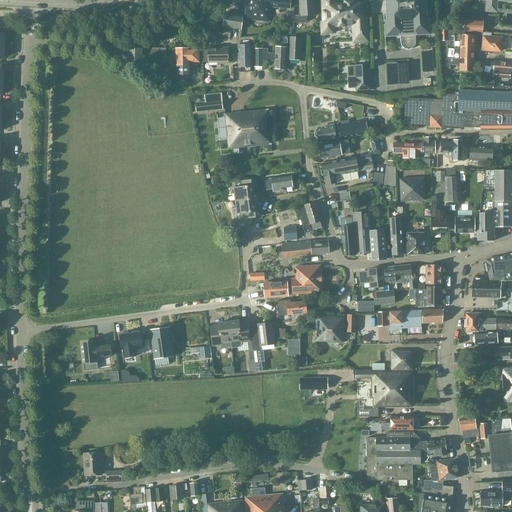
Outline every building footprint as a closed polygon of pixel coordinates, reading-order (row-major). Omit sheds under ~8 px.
[(246,0),(244,18),(269,21),(271,6),(290,9),(291,0),(246,0)] [(306,16),(315,15),(313,0),(298,0),(300,15),(294,15),(295,23),(307,22),(306,16)] [(345,2),(345,5),(336,6),(335,0),(322,0),(324,22),(321,22),(322,44),(367,41),(366,18),(360,18),(360,5),(353,5),(353,2),(345,2)] [(415,35),(430,35),(429,20),(427,20),(425,0),(386,0),(387,22),(385,22),(386,37),(400,36),(400,43),(401,46),(404,49),(408,50),(412,49),(415,46),(416,42),(415,35)] [(511,0),(486,0),(486,12),(496,13),(497,1),(511,2),(511,0)] [(241,30),(243,16),(224,13),(222,27),(231,28),(241,30)] [(482,32),(483,20),(465,19),(464,31),(482,32)] [(229,38),(231,28),(222,27),(219,26),(217,37),(229,38)] [(441,41),(441,46),(447,46),(450,46),(450,38),(448,38),(448,30),(440,30),(440,41),(441,41)] [(461,42),(461,47),(460,47),(474,48),(475,36),(461,35),(461,37),(458,37),(458,42),(461,42)] [(481,51),(501,53),(502,37),(482,35),(481,51)] [(300,60),(301,37),(290,37),(289,59),(300,60)] [(275,61),(274,69),(277,69),(277,70),(278,71),(281,72),(282,71),(282,69),(286,69),(287,47),(287,39),(279,38),(279,46),(275,46),(275,54),(267,54),(267,49),(253,50),(254,66),(262,66),(262,60),(275,61)] [(239,67),(252,67),(251,44),(238,44),(239,67)] [(474,60),(474,48),(460,47),(461,47),(454,46),(454,54),(460,54),(460,59),(474,60)] [(208,48),(208,50),(202,50),(202,62),(228,61),(228,47),(208,48)] [(166,64),(166,48),(128,48),(128,64),(166,64)] [(190,62),(199,62),(199,49),(190,49),(190,48),(176,48),(176,74),(190,74),(190,62)] [(473,72),(474,60),(460,59),(444,59),(444,68),(449,69),(450,65),(460,66),(459,71),(473,72)] [(510,79),(511,63),(493,61),(492,77),(494,78),(510,79)] [(356,90),(370,89),(368,65),(355,66),(356,78),(348,78),(349,90),(356,89),(356,90)] [(494,83),(494,78),(492,77),(483,77),(482,85),(484,85),(484,88),(459,87),(459,96),(457,127),(475,128),(475,124),(480,124),(479,129),(511,129),(511,86),(495,86),(495,83),(494,83)] [(205,103),(195,104),(195,112),(205,111),(223,110),(221,93),(204,95),(205,103)] [(457,127),(459,96),(443,95),(443,101),(406,99),(404,125),(429,126),(429,128),(435,128),(435,126),(457,127)] [(228,148),(271,144),(268,110),(225,114),(228,148)] [(366,120),(340,124),(343,137),(368,133),(366,120)] [(315,133),(316,136),(317,137),(318,141),(340,137),(340,138),(343,137),(340,124),(340,122),(326,125),(327,128),(316,129),(316,132),(315,133)] [(431,141),(431,137),(425,137),(425,141),(422,141),(422,154),(435,154),(435,141),(431,141)] [(460,137),(455,137),(455,140),(451,140),(451,141),(452,141),(446,141),(440,141),(440,144),(440,152),(452,152),(451,161),(463,161),(463,146),(463,141),(464,141),(464,140),(460,140),(460,137)] [(339,141),(319,145),(321,158),(342,155),(349,153),(347,140),(339,141)] [(421,158),(421,143),(394,142),(393,153),(403,153),(403,158),(421,158)] [(492,161),(493,147),(470,146),(470,160),(492,161)] [(321,169),(322,174),(324,174),(324,176),(325,176),(326,184),(336,182),(335,175),(373,168),(370,154),(356,156),(356,157),(322,163),(323,168),(321,169)] [(437,160),(429,160),(429,168),(437,168),(437,160)] [(511,205),(511,169),(485,170),(477,229),(478,241),(493,240),(493,227),(511,227),(511,205)] [(445,171),(436,171),(436,182),(445,182),(445,171)] [(282,188),(292,187),(291,176),(265,180),(266,190),(273,189),(274,192),(282,191),(282,188)] [(446,203),(459,202),(458,177),(445,177),(446,203)] [(401,201),(424,200),(423,178),(400,179),(401,201)] [(234,193),(235,200),(257,198),(257,193),(254,193),(253,187),(256,186),(255,179),(234,182),(235,187),(230,188),(231,193),(234,193)] [(350,200),(349,192),(339,193),(340,201),(350,200)] [(431,210),(431,227),(448,227),(448,218),(444,218),(444,210),(436,210),(436,196),(431,196),(431,210)] [(258,203),(257,198),(235,200),(236,207),(232,208),(233,214),(234,216),(234,218),(236,219),(238,219),(260,216),(259,210),(256,210),(255,203),(258,203)] [(315,203),(304,206),(294,209),(294,208),(277,213),(281,224),(297,219),(298,221),(300,220),(302,226),(310,224),(312,230),(321,228),(319,221),(320,221),(315,203)] [(364,238),(371,237),(371,231),(369,212),(366,212),(366,206),(353,207),(356,256),(366,255),(364,238)] [(342,236),(340,236),(341,244),(343,244),(344,256),(355,255),(352,218),(346,219),(341,219),(342,227),(342,236)] [(401,218),(396,218),(389,218),(392,256),(403,255),(401,218)] [(474,218),(455,218),(455,232),(474,233),(474,218)] [(284,241),(297,240),(296,227),(284,227),(284,241)] [(383,230),(371,231),(371,237),(372,260),(385,259),(383,230)] [(407,255),(424,255),(424,233),(419,233),(419,231),(416,231),(416,233),(407,233),(407,255)] [(283,258),(329,253),(328,239),(311,241),(281,244),(283,258)] [(511,253),(510,254),(510,255),(487,259),(488,262),(487,262),(489,272),(490,272),(492,281),(511,281),(511,253)] [(313,292),(322,291),(320,265),(295,267),(296,278),(291,279),(292,294),(313,293),(313,292)] [(410,265),(397,267),(398,283),(400,283),(407,283),(407,276),(411,276),(410,265)] [(441,284),(442,265),(426,265),(426,285),(441,284)] [(398,283),(397,267),(384,268),(385,284),(398,283)] [(369,271),(360,272),(361,284),(370,283),(370,288),(376,287),(376,292),(384,292),(382,269),(369,270),(369,271)] [(286,281),(264,283),(265,297),(287,295),(286,281)] [(506,293),(506,282),(472,282),(472,297),(502,298),(502,293),(506,293)] [(428,290),(409,290),(409,300),(419,300),(426,300),(426,306),(441,306),(441,287),(428,287),(428,290)] [(376,292),(372,293),(374,305),(387,304),(394,303),(393,291),(384,292),(376,292)] [(290,301),(276,302),(278,318),(306,316),(305,302),(290,303),(290,301)] [(367,301),(357,301),(357,311),(367,311),(367,301)] [(421,325),(421,323),(442,322),(443,310),(421,310),(421,311),(377,312),(378,326),(387,326),(387,322),(401,322),(401,326),(400,326),(400,328),(406,328),(406,326),(421,325)] [(347,314),(346,333),(354,333),(355,315),(347,314)] [(483,314),(478,314),(466,314),(466,332),(483,331),(496,331),(496,319),(483,319),(483,314)] [(343,343),(344,318),(316,317),(315,342),(343,343)] [(497,329),(511,329),(511,318),(497,319),(497,329)] [(238,321),(228,322),(230,342),(230,348),(239,347),(241,344),(241,342),(247,341),(249,361),(255,361),(254,351),(252,341),(249,341),(247,323),(238,324),(238,321)] [(218,326),(211,327),(213,346),(220,345),(220,350),(230,348),(230,342),(228,322),(218,323),(218,326)] [(258,332),(251,333),(252,341),(254,351),(261,350),(261,346),(274,344),(272,323),(257,325),(258,332)] [(150,330),(155,367),(169,365),(168,358),(173,357),(169,327),(150,330)] [(286,338),(285,328),(276,328),(276,338),(286,338)] [(511,330),(499,330),(499,331),(496,331),(496,332),(473,333),(474,345),(498,343),(498,342),(501,342),(504,340),(504,338),(511,338),(511,330)] [(140,331),(119,334),(122,350),(124,358),(135,356),(134,348),(142,347),(140,331)] [(298,340),(287,340),(287,355),(299,355),(298,340)] [(95,343),(81,344),(84,370),(97,369),(97,362),(97,358),(110,357),(109,345),(95,346),(95,343)] [(208,347),(199,348),(200,358),(209,357),(208,347)] [(511,347),(495,348),(496,360),(511,359),(511,347)] [(390,370),(412,370),(412,350),(390,350),(390,370)] [(511,367),(502,368),(502,386),(511,385),(511,367)] [(370,372),(370,370),(353,370),(353,379),(370,379),(370,378),(370,372)] [(124,371),(119,371),(121,383),(128,382),(127,373),(124,371)] [(370,378),(371,399),(372,399),(372,407),(412,407),(412,372),(370,372),(370,378)] [(299,378),(299,390),(325,390),(325,378),(299,378)] [(511,402),(511,385),(502,386),(503,403),(511,402)] [(381,430),(413,430),(413,417),(391,417),(391,423),(381,423),(381,430)] [(474,418),(463,419),(459,420),(461,431),(463,431),(464,438),(479,436),(478,429),(476,429),(474,418)] [(489,438),(492,472),(495,471),(496,472),(511,471),(511,470),(511,433),(511,434),(510,419),(488,421),(489,425),(480,424),(481,439),(489,438)] [(419,451),(418,438),(419,438),(412,432),(387,432),(387,437),(367,438),(367,480),(389,480),(389,486),(397,486),(397,480),(413,480),(412,464),(420,464),(420,451),(419,451)] [(420,439),(419,438),(418,438),(419,451),(420,451),(420,464),(433,462),(432,457),(446,454),(446,452),(447,452),(445,438),(420,442),(420,439)] [(101,461),(105,461),(105,453),(100,453),(100,452),(84,453),(86,475),(102,474),(101,461)] [(455,458),(436,461),(439,481),(443,480),(458,478),(455,458)] [(106,472),(107,480),(122,479),(121,471),(106,472)] [(244,477),(244,483),(268,480),(268,474),(244,477)] [(311,480),(298,481),(299,491),(312,490),(311,480)] [(443,486),(443,480),(439,481),(432,480),(424,480),(423,488),(434,490),(433,496),(452,499),(453,487),(443,486)] [(511,490),(511,480),(503,481),(503,490),(511,490)] [(191,497),(200,496),(198,483),(190,484),(191,497)] [(182,486),(169,487),(171,500),(184,499),(182,486)] [(283,511),(282,494),(267,496),(266,488),(253,489),(254,497),(246,498),(247,511),(283,511)] [(156,502),(155,489),(145,490),(147,503),(156,502)] [(511,500),(511,492),(480,493),(480,506),(503,506),(503,501),(511,500)] [(136,504),(143,504),(142,494),(130,495),(132,508),(137,508),(136,504)] [(419,499),(419,511),(425,511),(449,511),(452,499),(433,496),(420,494),(419,499)] [(387,511),(399,511),(399,499),(387,499),(387,511)] [(93,511),(94,501),(76,501),(75,511),(93,511)] [(242,511),(242,501),(224,502),(207,504),(207,511),(242,511)] [(95,511),(107,511),(107,502),(95,503),(95,511)]
